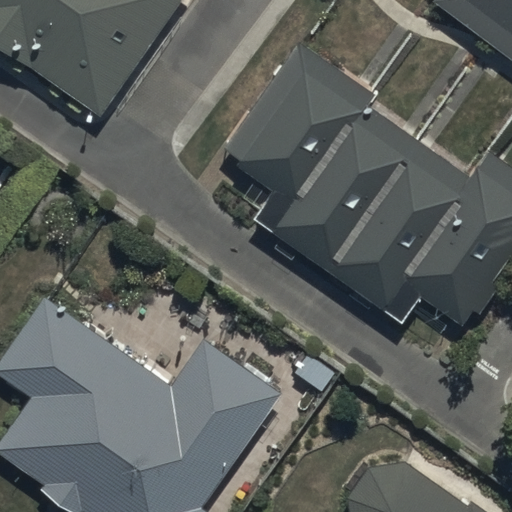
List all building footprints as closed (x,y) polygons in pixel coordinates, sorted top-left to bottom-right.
[(176,0),(0,0),(0,14),(105,94),(176,0)] [(511,0),(458,0),(511,48),(511,0)] [(374,82),(304,30),(228,133),(245,145),(240,152),(276,180),(259,203),(402,309),(421,282),(461,311),(472,297),(482,304),(511,264),(511,156),(490,140),(478,156),(475,154),(467,164),(367,90),(374,82)] [(176,371),(51,283),(0,355),(36,381),(0,433),(0,434),(52,471),(46,479),(82,503),(86,497),(106,511),(231,511),(207,495),(264,414),(269,418),(286,393),(281,389),(285,383),(207,328),(176,371)] [(507,511),(470,487),(467,490),(405,449),(370,454),(350,484),(353,511),(507,511)]
